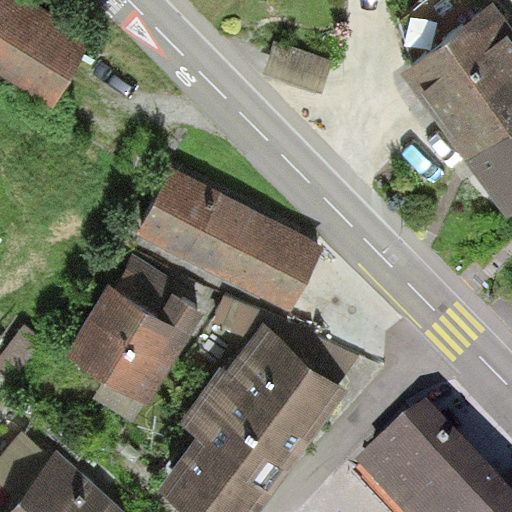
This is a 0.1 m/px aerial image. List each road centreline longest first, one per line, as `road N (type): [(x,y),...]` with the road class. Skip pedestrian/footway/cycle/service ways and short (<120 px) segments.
road 1 (residential): [(449,327),(129,0)]
road 2 (residential): [(449,327),(270,511)]
